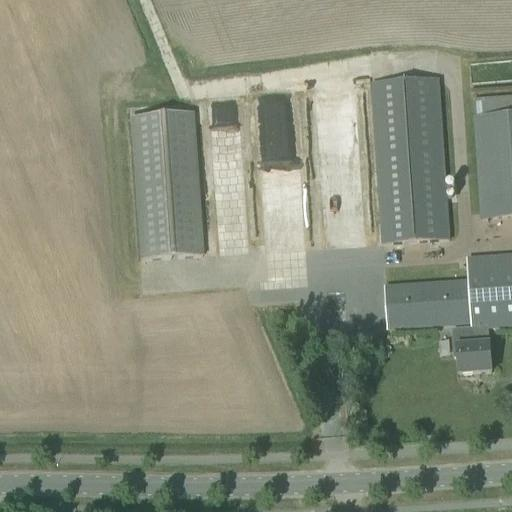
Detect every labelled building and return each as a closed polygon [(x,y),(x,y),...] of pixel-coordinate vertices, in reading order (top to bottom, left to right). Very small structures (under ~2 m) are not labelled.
[(382,247),(450,242),(438,82),(371,87),(382,247)] [(511,219),(511,98),(471,101),(480,222),(511,219)] [(190,116),(130,121),(140,264),(201,259),(190,116)] [(388,333),(450,328),(452,360),(458,360),(459,378),(491,375),(488,332),(511,329),(511,259),(466,263),(468,285),(385,291),(388,333)] [(378,355),(377,345),(364,346),(364,356),(378,355)]
